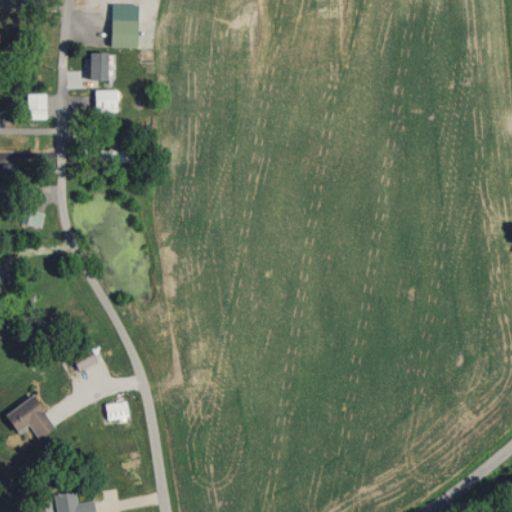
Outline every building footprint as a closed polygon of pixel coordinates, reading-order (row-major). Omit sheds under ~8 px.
[(135,20),(108,20),(108,45),(135,45),(135,20)] [(105,79),(105,52),(86,52),(86,79),(105,79)] [(114,89),(92,89),(92,109),(114,109),(114,89)] [(44,92),(25,92),(25,118),(44,118),(44,92)] [(130,160),(130,150),(86,150),(86,160),(130,160)] [(18,221),(39,227),(43,213),(22,207),(18,221)] [(0,308),(0,326),(9,324),(5,307),(0,308)] [(94,361),(86,346),(69,356),(77,370),(94,361)] [(15,433),(43,411),(29,394),(1,415),(15,433)] [(125,418),(124,402),(101,404),(103,420),(125,418)] [(92,511),(91,501),(74,503),(73,492),(50,494),(52,511),(92,511)]
